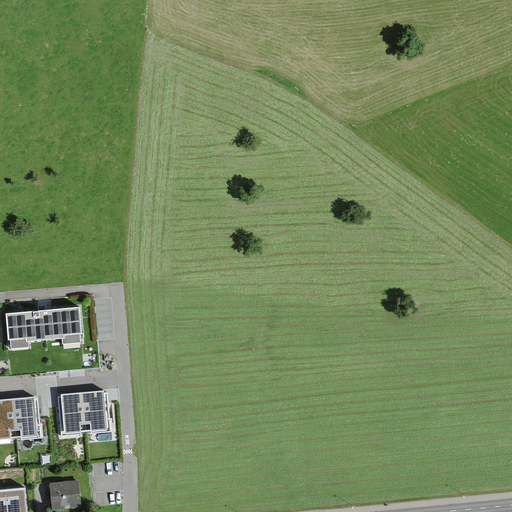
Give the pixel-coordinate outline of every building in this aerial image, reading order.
[(80,301),(6,308),(8,335),(10,335),(11,343),(29,342),(29,336),(62,333),(63,339),(81,337),(80,328),(82,328),(80,301)] [(109,430),(105,388),(84,390),(87,432),(109,430)] [(87,432),(84,390),(59,393),(62,434),(87,432)] [(39,436),(35,393),(14,395),(17,434),(21,434),(22,438),(39,436)] [(17,434),(14,395),(0,396),(0,439),(11,439),(11,435),(17,434)] [(80,482),(51,484),(53,511),(82,509),(80,482)] [(28,511),(26,487),(0,489),(0,511),(28,511)]
